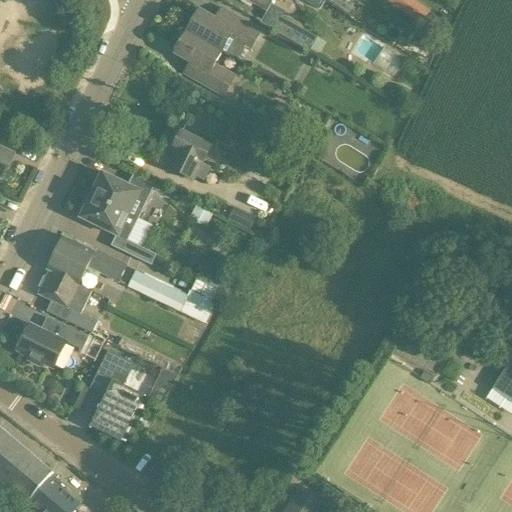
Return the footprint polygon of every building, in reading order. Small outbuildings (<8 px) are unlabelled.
[(244,0),(266,12),(273,0),(244,0)] [(324,3),(319,0),(301,0),(320,10),(324,3)] [(429,13),(411,0),(389,0),(388,3),(420,25),(429,13)] [(244,47),(250,50),(260,31),(235,17),(229,28),(200,11),(188,33),(222,52),(236,60),(244,47)] [(309,52),(317,38),(282,18),(274,32),(309,52)] [(214,65),(222,52),(188,33),(175,54),(204,71),(197,82),(223,97),(230,85),(225,82),(229,74),(214,65)] [(388,74),(399,57),(362,33),(352,51),(388,74)] [(178,149),(168,167),(195,181),(197,177),(204,181),(210,168),(202,164),(211,147),(181,132),(174,147),(178,149)] [(312,135),(312,150),(324,151),(324,136),(312,135)] [(283,154),(262,140),(246,165),(267,179),(283,154)] [(0,178),(11,155),(0,149),(0,178)] [(96,178),(88,194),(139,218),(155,186),(133,175),(128,186),(102,174),(99,180),(96,178)] [(80,218),(127,241),(139,218),(88,194),(80,210),(84,212),(80,218)] [(249,232),(256,221),(232,208),(226,219),(249,232)] [(64,238),(48,270),(80,285),(86,272),(98,278),(100,273),(119,282),(126,267),(64,238)] [(151,266),(156,255),(134,245),(129,255),(151,266)] [(40,293),(39,295),(53,302),(48,314),(92,335),(98,322),(81,314),(92,293),(79,287),(79,286),(80,285),(48,270),(48,271),(50,272),(46,279),(44,278),(37,291),(40,293)] [(137,270),(129,288),(206,326),(224,288),(198,276),(188,295),(137,270)] [(53,369),(66,345),(82,353),(88,340),(63,327),(57,339),(37,329),(30,325),(18,351),(30,357),(28,361),(39,367),(41,363),(53,369)] [(177,377),(180,369),(122,340),(118,348),(177,377)] [(90,389),(105,397),(89,429),(91,429),(92,426),(99,429),(99,430),(126,443),(127,441),(124,440),(131,426),(135,427),(142,413),(138,411),(146,397),(123,386),(134,364),(108,351),(90,389)] [(511,358),(501,352),(493,365),(480,356),(470,372),(511,399),(511,358)] [(28,503),(39,511),(73,511),(80,504),(59,486),(61,483),(52,475),(53,474),(0,428),(0,480),(27,504),(28,503)] [(284,511),(318,511),(323,504),(298,489),(284,511)]
